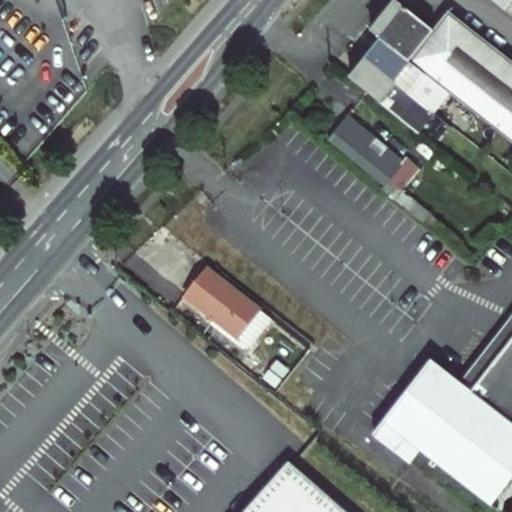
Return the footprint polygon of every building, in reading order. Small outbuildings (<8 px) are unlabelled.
[(511,0),(491,0),(505,11),(511,1),(511,0)] [(511,143),(511,61),(451,13),(435,32),(396,1),(372,32),(380,39),(424,74),(450,94),(511,143)] [(367,60),(423,104),(444,122),(453,128),(458,121),(441,107),(414,86),(424,74),(380,39),(370,50),(373,52),(367,60)] [(435,115),(423,104),(367,60),(360,69),(358,68),(352,76),(354,77),(351,80),(419,136),(435,115)] [(450,94),(424,74),(414,86),(441,107),(450,94)] [(385,187),(406,163),(383,144),(349,116),(329,141),(385,187)] [(383,144),(406,163),(415,152),(392,133),(383,144)] [(406,163),(412,168),(422,157),(415,152),(406,163)] [(423,224),(430,215),(397,187),(412,168),(406,163),(385,187),(383,191),(423,224)] [(463,242),(430,215),(423,224),(456,251),(463,242)] [(274,320),(209,269),(187,297),(251,349),(274,320)] [(511,301),(503,313),(467,358),(511,394),(511,301)] [(467,358),(503,313),(491,304),(456,349),(467,358)] [(511,394),(467,358),(464,362),(453,353),(445,347),(433,362),(511,425),(511,394)] [(464,362),(467,358),(456,349),(453,353),(464,362)] [(511,511),(511,425),(433,362),(375,437),(396,453),(407,439),(501,511),(511,511)] [(343,511),(289,465),(248,511),(343,511)]
